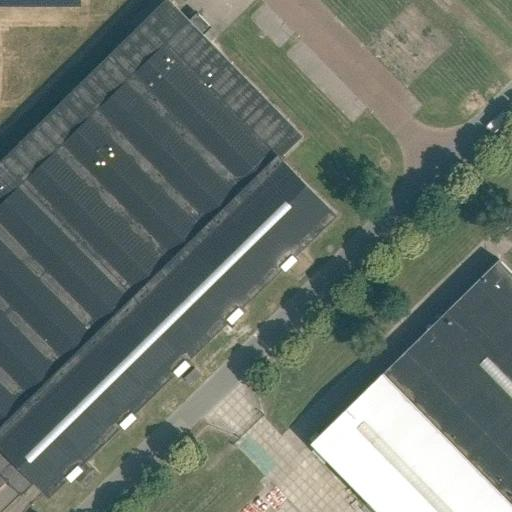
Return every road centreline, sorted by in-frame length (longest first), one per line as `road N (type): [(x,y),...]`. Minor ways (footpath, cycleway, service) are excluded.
road 1 (unclassified): [(93,511),(447,165)]
road 2 (unclassified): [(447,165),(280,0)]
